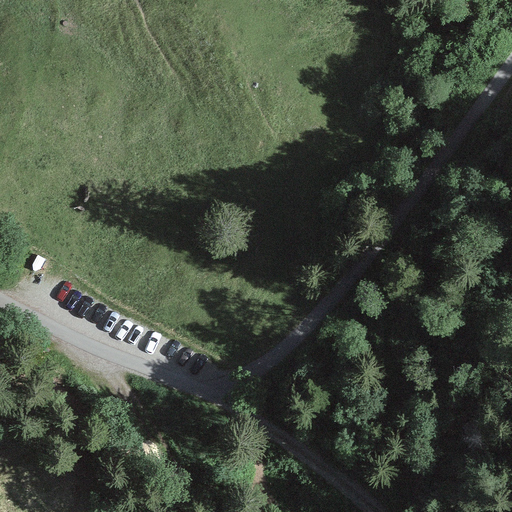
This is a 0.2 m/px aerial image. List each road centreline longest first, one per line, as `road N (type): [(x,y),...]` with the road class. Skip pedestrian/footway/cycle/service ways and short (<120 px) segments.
road 1 (unclassified): [(511,63),(307,325),(238,380),(192,387),(0,301)]
road 2 (track): [(369,511),(222,386)]
